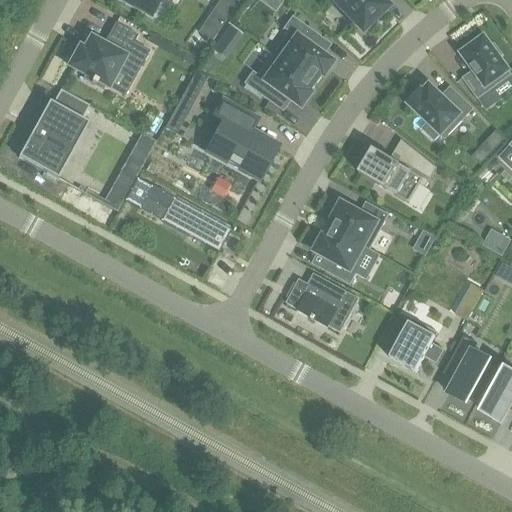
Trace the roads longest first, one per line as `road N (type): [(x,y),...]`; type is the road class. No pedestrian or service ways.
road 1 (residential): [(219,330),(353,102),(419,30),(461,0)]
road 2 (residential): [(219,330),(511,491)]
road 3 (residential): [(0,210),(219,330)]
